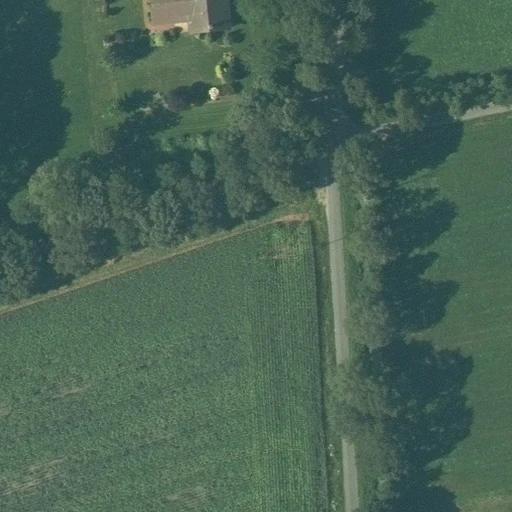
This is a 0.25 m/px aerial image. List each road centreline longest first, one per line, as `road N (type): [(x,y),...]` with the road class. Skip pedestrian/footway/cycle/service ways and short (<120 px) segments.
road 1 (unclassified): [(329,146),(351,511)]
road 2 (unclassified): [(329,146),(0,258)]
road 3 (unclassified): [(329,146),(511,104)]
road 4 (unclassified): [(335,0),(329,146)]
